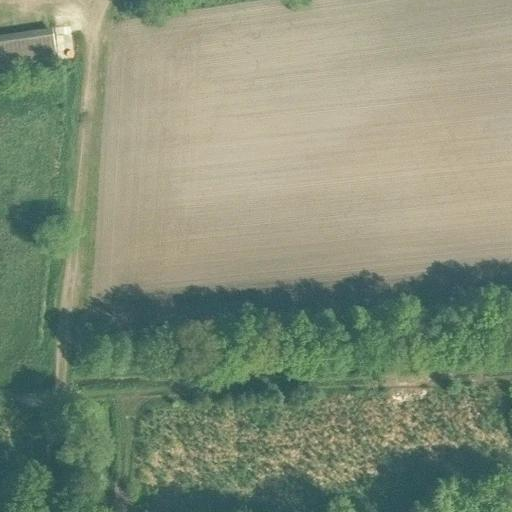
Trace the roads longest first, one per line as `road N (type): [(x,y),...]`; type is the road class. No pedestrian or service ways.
road 1 (track): [(59,389),(96,0)]
road 2 (track): [(50,511),(59,389)]
